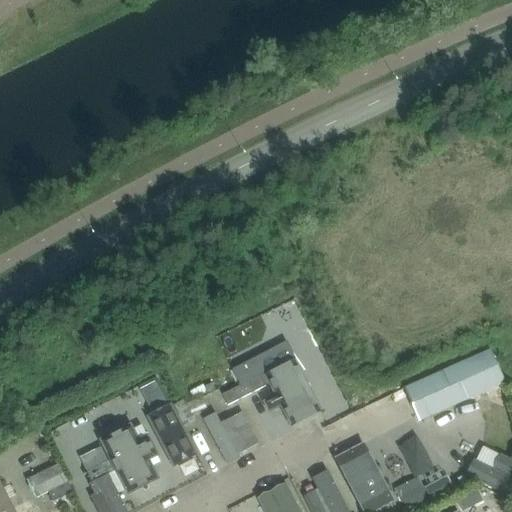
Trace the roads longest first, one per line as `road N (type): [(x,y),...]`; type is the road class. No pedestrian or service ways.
road 1 (unclassified): [(0,299),(189,195),(511,43)]
road 2 (unclassified): [(210,502),(319,442)]
